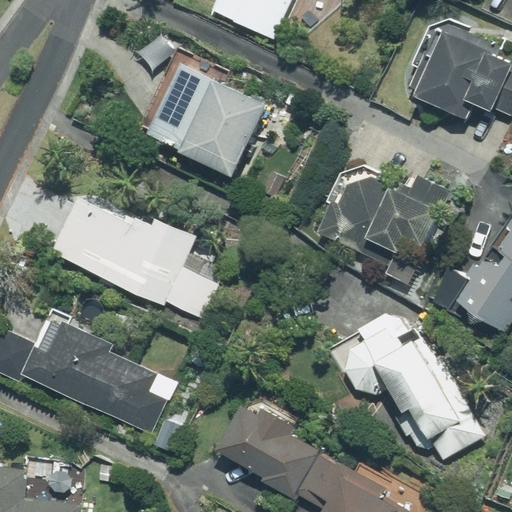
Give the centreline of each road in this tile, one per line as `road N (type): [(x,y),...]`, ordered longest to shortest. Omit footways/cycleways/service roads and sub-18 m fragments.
road 1 (unknown): [(156,0),(469,162),(507,216),(493,271)]
road 2 (residential): [(75,0),(0,185)]
